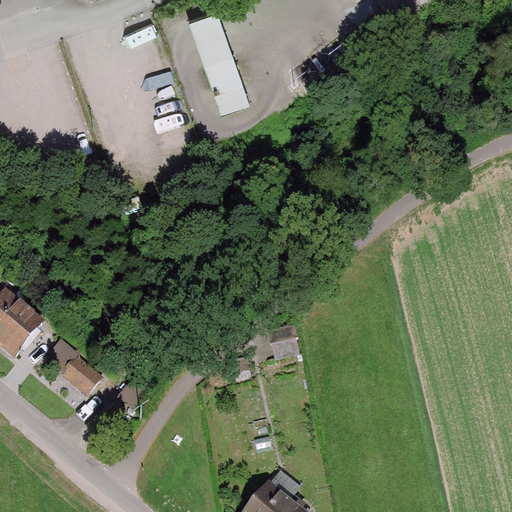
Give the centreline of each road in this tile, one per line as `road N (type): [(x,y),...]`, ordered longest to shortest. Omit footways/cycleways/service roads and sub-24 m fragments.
road 1 (track): [(112,491),(212,354),(443,176),(511,142)]
road 2 (residential): [(0,395),(137,511)]
